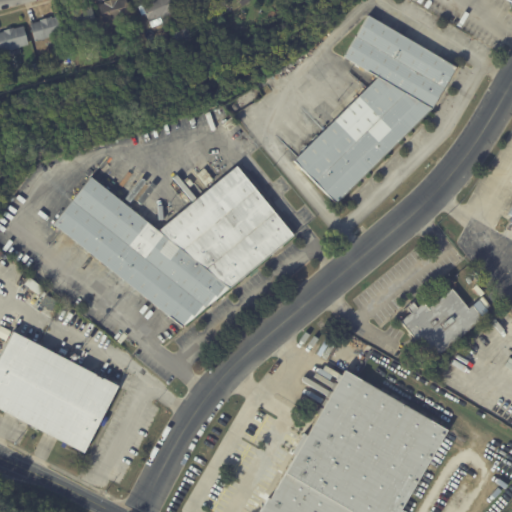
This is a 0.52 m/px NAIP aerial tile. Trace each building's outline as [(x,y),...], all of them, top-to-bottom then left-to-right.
[(116,18),(101,23),(96,5),(103,3),(102,2),(108,0),(124,0),(128,15),(116,18)] [(168,0),(173,12),(147,23),(139,2),(144,1),(143,0),(168,0)] [(229,4),(236,0),(240,6),(233,10),(229,4)] [(61,13),(88,5),(94,24),(66,32),(61,13)] [(442,90),(431,108),(335,203),(293,160),(378,77),(344,57),(368,15),(455,67),(442,90)] [(33,42),(28,24),(38,21),(38,20),(49,17),(50,18),(55,17),(60,34),(33,42)] [(15,48),(0,52),(0,32),(3,31),(2,30),(13,27),(13,29),(22,26),(27,45),(15,48)] [(175,32),(186,27),(189,35),(178,40),(175,32)] [(25,58),(27,64),(19,66),(18,61),(25,58)] [(236,166),(294,235),(230,288),(229,288),(182,327),(53,223),(91,177),(158,231),(236,166)] [(433,358),(400,320),(411,310),(406,305),(411,301),(416,307),(423,301),(428,307),(451,287),(468,308),(472,304),(481,315),(477,318),(478,320),(433,358)] [(478,292),(489,305),(485,309),(482,305),(479,302),(480,302),(475,295),(478,292)] [(488,293),(496,302),(492,305),(489,302),(491,301),(485,295),(488,293)] [(39,306),(44,297),(56,304),(50,313),(39,306)] [(62,307),(77,318),(71,325),(57,315),(62,307)] [(0,336),(5,340),(10,330),(0,325),(0,336)] [(117,387),(119,388),(84,454),(0,410),(0,359),(14,332),(106,380),(106,381),(117,387)] [(354,376),(446,430),(398,511),(258,511),(267,498),(269,499),(295,455),(291,453),(302,434),(306,436),(343,370),(354,376)]
